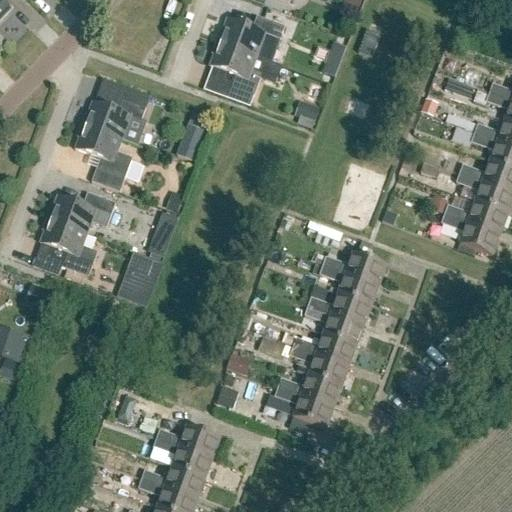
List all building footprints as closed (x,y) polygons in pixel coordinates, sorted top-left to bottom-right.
[(345,0),(344,5),(359,10),(362,0),(345,0)] [(0,21),(10,12),(0,2),(0,21)] [(216,46),(257,61),(265,38),(280,43),(285,30),(256,20),(252,32),(227,23),(222,35),(220,34),(216,46)] [(373,62),(381,39),(368,34),(359,57),(373,62)] [(265,38),(257,61),(271,66),(280,43),(265,38)] [(252,74),(257,61),(216,46),(212,57),(214,58),(209,70),(235,79),(230,92),(254,100),(261,81),(262,77),(252,74)] [(333,46),(321,77),(334,81),(345,51),(333,46)] [(257,61),(252,74),(262,77),(261,81),(277,87),(283,71),(271,66),(257,61)] [(437,78),(434,86),(442,89),(445,81),(437,78)] [(489,97),(511,104),(511,94),(492,88),(489,97)] [(511,127),(511,104),(489,97),(486,106),(509,114),(505,125),(511,127)] [(81,129),(122,144),(130,121),(141,125),(141,123),(145,112),(122,103),(117,116),(92,106),(88,118),(86,117),(81,129)] [(427,104),(423,116),(433,120),(437,107),(427,104)] [(302,106),(297,121),(314,127),(319,112),(302,106)] [(130,121),(122,144),(138,150),(147,125),(141,123),(141,125),(130,121)] [(511,151),(511,127),(505,125),(500,137),(478,128),(474,137),(511,151)] [(117,156),(122,144),(81,129),(77,141),(79,141),(75,153),(100,162),(91,186),(119,196),(132,162),(117,156)] [(203,136),(187,129),(175,159),(192,165),(203,136)] [(511,151),(474,137),(471,146),(494,155),(490,166),(511,174),(511,151)] [(424,166),(420,177),(434,182),(438,172),(424,166)] [(511,197),(511,174),(490,166),(486,177),(463,169),(459,178),(511,197)] [(507,218),(511,204),(511,197),(459,178),(456,187),(464,190),(479,195),(475,206),(507,218)] [(464,190),(460,201),(475,206),(479,195),(464,190)] [(47,223),(87,238),(91,226),(106,232),(115,207),(87,197),(82,209),(57,200),(53,212),(51,211),(47,223)] [(172,197),(166,211),(178,215),(183,201),(172,197)] [(432,203),(428,213),(443,218),(447,205),(433,200),(432,203)] [(500,239),(507,218),(475,206),(471,218),(448,209),(444,218),(500,239)] [(464,236),(460,248),(492,260),(500,239),(444,218),(441,228),(464,236)] [(159,226),(175,232),(177,225),(162,219),(159,226)] [(82,250),(87,238),(47,223),(42,234),(44,235),(40,247),(65,256),(60,271),(88,281),(97,256),(82,250)] [(148,256),(164,262),(169,247),(153,241),(148,256)] [(147,306),(162,268),(133,257),(118,295),(125,298),(129,299),(147,306)] [(384,268),(357,258),(354,257),(349,269),(326,261),(323,270),(378,290),(386,269),(384,268)] [(371,311),(378,290),(323,270),(319,279),(342,287),(338,299),(371,311)] [(44,312),(50,295),(30,288),(24,305),(44,312)] [(363,331),(371,311),(338,299),(334,310),(311,301),(308,310),(363,331)] [(356,351),(363,331),(308,310),(304,320),(327,328),(323,339),(356,351)] [(268,329),(264,340),(278,346),(281,337),(282,335),(268,329)] [(9,335),(0,359),(0,360),(22,369),(32,343),(9,335)] [(281,337),(278,346),(285,348),(293,351),(296,342),(281,337)] [(348,371),(356,351),(323,339),(319,350),(296,342),(293,351),(348,371)] [(264,340),(259,354),(280,361),(285,348),(278,346),(264,340)] [(341,392),(348,371),(293,351),(290,360),(313,368),(308,380),(341,392)] [(228,373),(242,379),(248,363),(233,358),(228,373)] [(5,362),(0,375),(0,379),(16,386),(22,369),(5,362)] [(333,412),(341,392),(308,380),(304,391),(281,382),(278,392),(333,412)] [(221,391),(215,408),(226,411),(232,395),(221,391)] [(325,433),(333,412),(278,392),(275,401),(298,409),(293,421),(325,433)] [(160,434),(156,443),(212,464),(219,442),(187,430),(183,443),(160,434)] [(204,484),(212,464),(156,443),(153,452),(176,461),(172,472),(204,484)] [(197,504),(204,484),(172,472),(168,483),(145,475),(141,484),(197,504)] [(193,511),(197,504),(141,484),(138,493),(161,501),(157,511),(193,511)]
